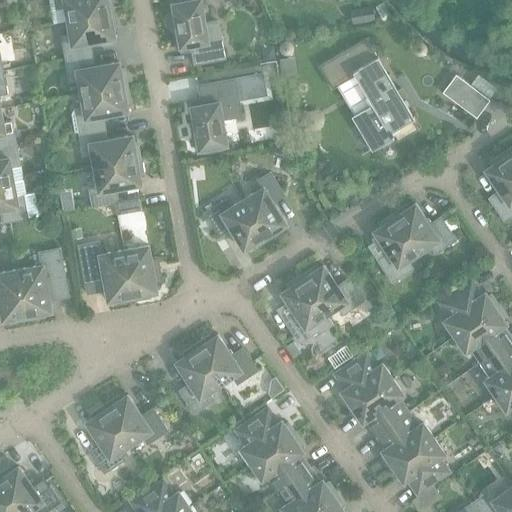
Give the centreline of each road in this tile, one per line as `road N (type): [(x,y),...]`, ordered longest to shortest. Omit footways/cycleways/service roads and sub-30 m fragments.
road 1 (residential): [(146,0),(202,304)]
road 2 (residential): [(384,511),(232,285)]
road 3 (residential): [(232,285),(440,162)]
road 4 (residential): [(131,348),(79,318),(0,331)]
road 5 (residential): [(511,266),(440,162)]
road 6 (residential): [(27,417),(131,348)]
